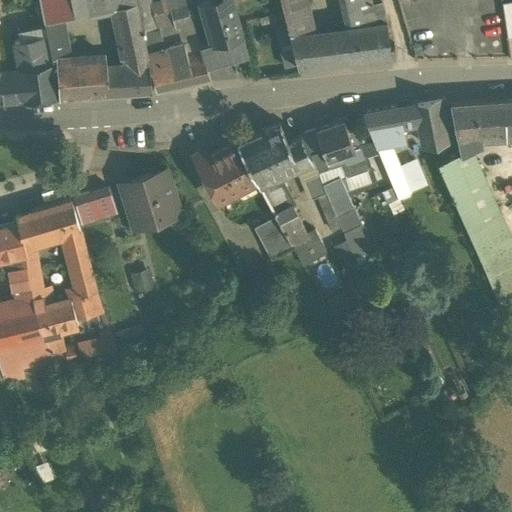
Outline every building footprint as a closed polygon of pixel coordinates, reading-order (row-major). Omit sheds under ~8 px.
[(39,0),(44,21),(62,17),(115,6),(136,2),(135,0),(39,0)] [(157,28),(150,0),(135,0),(136,2),(142,32),(157,28)] [(185,0),(161,0),(160,0),(166,19),(172,17),(175,25),(177,25),(191,21),(185,0)] [(232,0),(204,0),(201,6),(200,6),(209,37),(210,37),(217,59),(218,59),(247,51),(232,0)] [(368,0),(344,0),(350,25),(374,23),(369,5),(368,0)] [(306,1),(282,7),(287,28),(297,65),(297,66),(335,62),(331,35),(315,38),(306,1)] [(136,2),(115,6),(127,64),(149,63),(146,52),(142,32),(136,2)] [(382,2),(369,5),(374,23),(386,21),(382,2)] [(511,2),(503,4),(508,38),(511,37),(511,2)] [(70,53),(62,17),(44,21),(45,25),(52,59),(55,59),(68,58),(70,53)] [(191,21),(177,25),(183,43),(184,43),(198,39),(192,20),(191,21)] [(350,25),(347,26),(348,34),(350,52),(351,60),(390,55),(386,21),(374,23),(350,25)] [(41,36),(15,41),(19,66),(22,83),(24,96),(25,98),(54,94),(48,64),(52,63),(52,59),(45,25),(39,26),(41,36)] [(157,28),(142,32),(146,52),(164,48),(160,28),(157,28)] [(287,28),(275,31),(285,68),(297,65),(287,28)] [(348,34),(331,35),(335,62),(351,60),(350,52),(348,34)] [(209,37),(198,41),(206,67),(219,63),(218,59),(217,59),(210,37),(209,37)] [(198,41),(198,39),(184,43),(187,56),(189,55),(196,79),(208,76),(206,67),(198,41)] [(164,48),(146,52),(149,63),(156,89),(196,79),(189,55),(187,56),(184,43),(183,43),(164,48)] [(68,58),(55,59),(59,96),(109,92),(106,65),(105,55),(68,58)] [(155,89),(149,63),(127,64),(122,64),(125,91),(155,89)] [(122,64),(106,65),(109,92),(125,91),(122,64)] [(19,66),(3,69),(4,77),(6,86),(22,83),(19,66)] [(22,83),(6,86),(8,98),(24,96),(22,83)] [(444,99),(413,105),(415,119),(420,118),(420,122),(426,148),(454,143),(444,99)] [(511,100),(450,105),(461,155),(470,150),(471,152),(482,147),(480,136),(504,134),(504,140),(511,139),(511,100)] [(413,105),(398,108),(364,113),(376,145),(390,143),(404,141),(401,126),(420,122),(420,118),(415,119),(413,105)] [(344,120),(316,130),(323,151),(326,159),(340,155),(354,150),(344,120)] [(279,123),(236,143),(256,180),(257,183),(278,173),(311,158),(310,156),(300,135),(287,141),(279,123)] [(323,151),(316,130),(300,135),(310,156),(323,151)] [(236,143),(207,158),(204,152),(202,152),(195,155),(195,158),(194,158),(217,200),(256,180),(236,143)] [(390,143),(376,145),(380,155),(393,150),(390,143)] [(401,170),(393,150),(380,155),(398,200),(410,195),(401,170)] [(461,155),(438,165),(469,235),(501,220),(471,152),(470,150),(461,155)] [(340,155),(326,159),(329,168),(343,163),(340,155)] [(418,163),(401,170),(410,195),(427,188),(418,163)] [(164,170),(130,181),(132,184),(133,184),(143,217),(131,221),(132,227),(159,220),(180,213),(169,178),(166,178),(164,170)] [(278,173),(257,183),(274,214),(292,205),(294,204),(278,173)] [(319,177),(312,179),(317,193),(325,190),(319,177)] [(132,184),(118,189),(128,221),(131,221),(143,217),(133,184),(132,184)] [(108,188),(73,198),(80,223),(116,213),(108,188)] [(326,194),(318,198),(329,224),(343,254),(351,251),(343,234),(335,216),(326,194)] [(71,199),(16,216),(17,223),(23,248),(31,245),(64,235),(78,287),(67,290),(69,300),(51,305),(48,287),(39,289),(33,255),(25,257),(27,267),(33,309),(45,343),(52,361),(53,365),(75,360),(72,348),(64,350),(59,331),(78,325),(77,322),(104,314),(96,292),(71,199)] [(397,200),(388,205),(393,215),(402,211),(397,200)] [(300,220),(292,205),(274,214),(276,217),(290,245),(307,236),(307,235),(299,221),(300,220)] [(353,207),(335,216),(343,234),(359,227),(361,225),(353,207)] [(276,217),(254,229),(270,260),(292,249),(290,245),(276,217)] [(511,246),(501,220),(469,235),(487,277),(511,266),(511,265),(511,246)] [(17,223),(0,227),(0,260),(8,259),(24,255),(23,248),(17,223)] [(370,251),(359,227),(343,234),(351,251),(355,258),(370,251)] [(315,231),(307,235),(307,236),(290,245),(292,249),(302,266),(327,253),(315,231)] [(31,245),(23,248),(24,255),(25,257),(33,255),(31,245)] [(24,255),(8,259),(11,271),(27,267),(25,257),(24,255)] [(511,268),(511,266),(487,277),(511,335),(511,268)] [(27,267),(11,271),(14,291),(17,298),(22,312),(33,309),(27,267)] [(17,298),(2,302),(6,317),(22,312),(17,298)] [(22,312),(0,318),(0,354),(45,343),(33,309),(22,312)] [(110,332),(99,335),(101,343),(104,354),(117,351),(110,332)] [(45,343),(0,354),(0,369),(0,371),(20,366),(21,369),(52,361),(45,343)] [(101,343),(78,347),(81,359),(104,354),(101,343)] [(20,366),(0,371),(2,376),(4,384),(23,379),(21,369),(20,366)]
